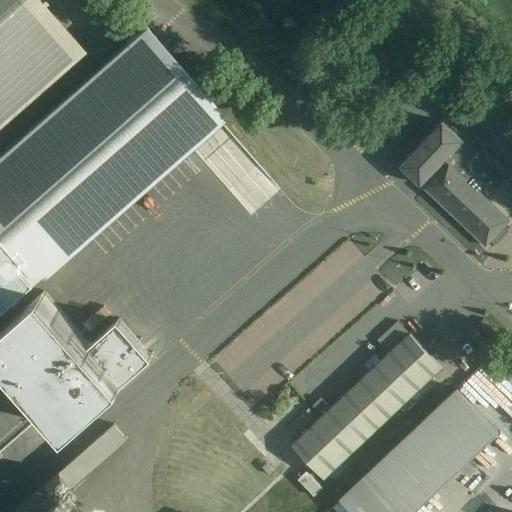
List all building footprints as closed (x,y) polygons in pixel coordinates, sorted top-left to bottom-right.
[(0,0),(0,126),(85,52),(38,0),(0,0)] [(0,152),(0,242),(35,282),(220,120),(223,118),(225,116),(187,74),(145,26),(0,152)] [(481,148),(476,154),(443,123),(401,167),(421,186),(444,161),(449,165),(425,190),(486,246),(509,221),(479,192),(485,185),(494,193),(510,176),(481,148)] [(0,313),(35,282),(0,242),(0,313)] [(214,356),(257,406),(359,319),(345,303),(335,312),(320,295),(318,297),(303,280),(214,356)] [(0,329),(0,353),(68,431),(153,358),(118,319),(90,344),(44,291),(0,329)] [(291,444),(325,479),(443,367),(410,333),(398,320),(377,339),(389,352),(291,444)] [(459,386),(480,408),(492,397),(470,375),(459,386)] [(340,498),(353,511),(414,511),(499,432),(458,388),(340,498)] [(73,511),(60,496),(127,438),(114,424),(12,511),(73,511)] [(180,488),(181,463),(156,462),(155,487),(180,488)] [(155,498),(156,510),(179,510),(179,497),(155,498)]
